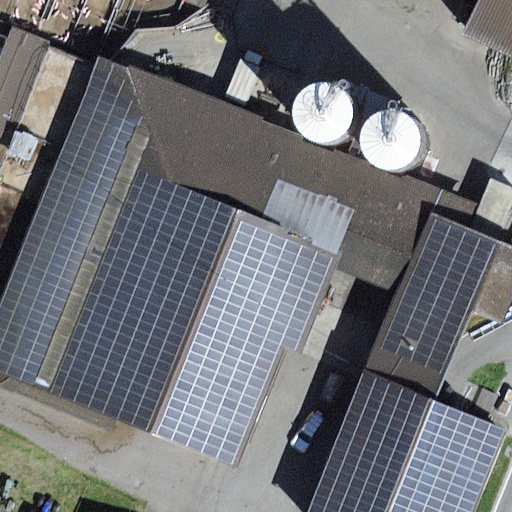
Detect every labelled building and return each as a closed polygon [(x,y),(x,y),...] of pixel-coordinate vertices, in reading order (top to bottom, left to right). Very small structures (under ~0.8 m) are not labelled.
[(511,0),(480,0),(477,7),(465,33),(511,54),(511,0)] [(0,18),(0,174),(55,42),(0,18)] [(99,57),(0,306),(0,371),(50,393),(140,171),(171,183),(206,98),(99,57)] [(303,125),(310,133),(319,139),(329,141),(339,140),(349,135),(356,128),(361,119),(362,109),(360,99),(355,90),(348,83),(338,79),(328,78),(318,81),(310,86),(303,94),(300,104),(300,115),(303,125)] [(171,183),(140,171),(50,393),(236,468),(286,345),(303,352),(336,270),(401,296),(432,219),(443,193),(206,98),(171,183)] [(369,151),(375,159),(384,165),(395,167),(405,166),(414,162),(422,154),(427,145),(428,135),(426,125),(421,116),(413,110),(404,106),(394,105),(384,107),(375,113),(369,121),(365,131),(365,141),(369,151)] [(511,188),(491,180),(472,227),(499,238),(511,205),(511,188)] [(511,307),(511,251),(432,219),(401,296),(311,511),(472,511),(505,433),(434,404),(472,312),(505,325),(511,307)]
